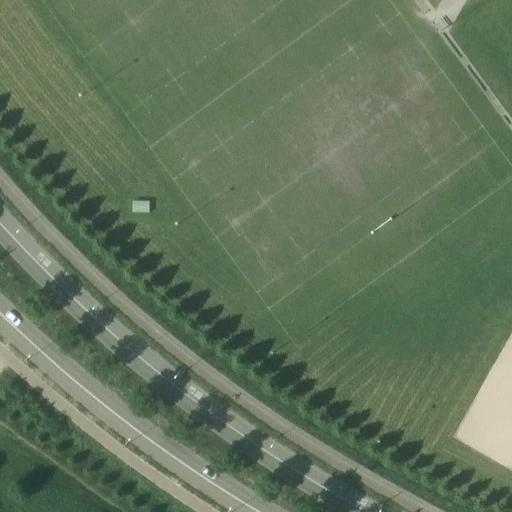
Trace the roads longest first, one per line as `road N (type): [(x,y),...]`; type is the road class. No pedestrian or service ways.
road 1 (secondary): [(360,511),(197,402),(81,305),(0,220)]
road 2 (secondary): [(0,306),(135,425),(262,511)]
